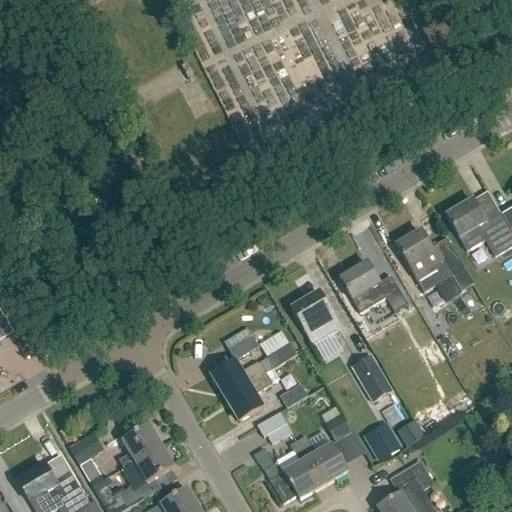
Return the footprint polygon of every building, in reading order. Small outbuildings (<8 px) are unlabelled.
[(455,49),(441,20),(428,27),(429,30),(424,33),(420,24),(419,25),(438,64),(439,64),(435,55),(440,52),(442,56),(455,49)] [(473,203),(446,219),(467,254),(485,243),(495,260),(511,249),(511,235),(511,234),(510,234),(500,217),(486,225),(473,203)] [(511,209),(500,217),(510,234),(511,234),(511,233),(511,209)] [(420,234),(396,249),(409,271),(412,276),(424,296),(453,279),(437,252),(433,255),(420,234)] [(368,266),(340,283),(352,303),(360,317),(386,302),(395,316),(408,308),(391,279),(379,286),(368,266)] [(464,273),(453,279),(462,294),(473,288),(464,273)] [(311,346),(325,338),(339,330),(330,316),(331,315),(319,295),(291,311),(311,346)] [(484,306),(490,319),(504,312),(498,299),(484,306)] [(252,339),(232,351),(238,361),(258,349),(252,339)] [(225,401),(266,377),(296,357),(289,345),(266,360),(267,361),(259,366),(242,376),(234,363),(211,378),(225,401)] [(372,405),(376,403),(392,393),(371,359),(352,371),(372,405)] [(266,377),(225,401),(239,425),(262,411),(255,398),(272,387),(266,377)] [(287,411),(307,399),(300,387),(280,399),(287,411)] [(272,447),(292,435),(280,416),(257,429),(264,440),(267,438),(272,447)] [(336,445),(351,436),(341,418),(325,427),(336,445)] [(400,447),(418,439),(411,422),(393,430),(400,447)] [(372,464),(396,451),(381,424),(358,437),(372,464)] [(129,456),(119,462),(124,471),(161,449),(148,428),(122,444),(129,456)] [(297,444),(323,489),(348,474),(332,448),(316,457),(305,439),(297,444)] [(299,503),(323,489),(297,444),(290,448),(301,466),(269,485),(283,508),(297,499),(299,503)] [(107,489),(96,495),(105,511),(128,511),(160,493),(154,483),(174,471),(161,449),(124,471),(121,473),(130,489),(114,500),(107,489)] [(45,469),(17,485),(29,505),(33,511),(57,511),(63,509),(59,502),(79,490),(69,474),(60,459),(45,469)] [(90,485),(101,478),(91,462),(80,469),(90,485)] [(377,510),(378,511),(427,511),(418,496),(433,486),(420,465),(390,483),(399,497),(377,510)] [(79,490),(59,502),(63,509),(64,511),(81,511),(89,507),(79,490)] [(198,511),(186,491),(160,507),(162,511),(198,511)]
